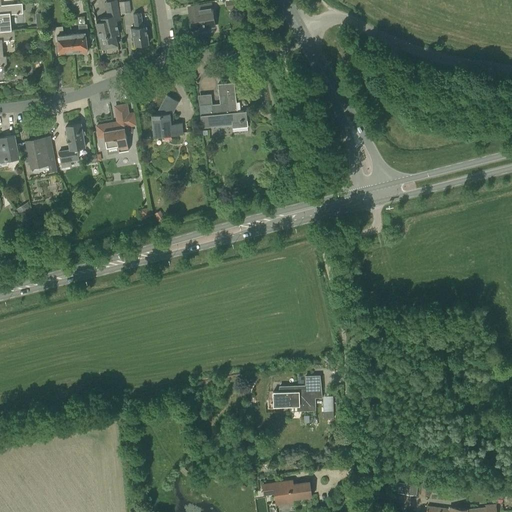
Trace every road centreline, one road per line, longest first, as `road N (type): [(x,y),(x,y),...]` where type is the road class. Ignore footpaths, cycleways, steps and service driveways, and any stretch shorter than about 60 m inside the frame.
road 1 (primary): [(0,296),(375,204)]
road 2 (primary): [(370,189),(0,292)]
road 3 (unclassified): [(351,511),(344,349),(324,246),(374,229),(375,204)]
road 4 (residential): [(0,106),(71,96),(170,63),(160,0)]
road 5 (unclassified): [(511,71),(438,59),(342,19),(305,40)]
road 6 (tertiary): [(370,189),(305,40)]
road 7 (primary): [(511,153),(370,189)]
road 8 (primary): [(375,204),(511,169)]
